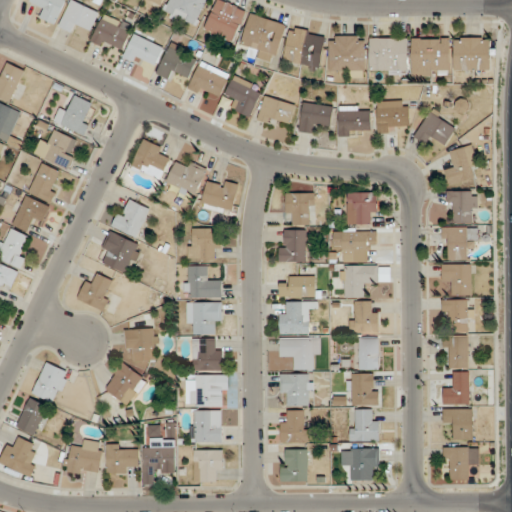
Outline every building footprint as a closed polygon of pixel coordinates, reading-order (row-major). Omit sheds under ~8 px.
[(67,0),(31,0),(30,2),(41,7),(37,15),(56,24),(67,0)] [(100,13),(73,0),(72,0),(60,26),(74,33),(78,25),(92,31),(100,13)] [(141,0),(161,9),(165,0),(141,0)] [(170,0),(165,16),(198,28),(207,0),(170,0)] [(216,0),(205,30),(236,42),(248,9),(223,0),(216,0)] [(248,55),(276,64),(288,25),(251,13),(241,43),(251,46),(248,55)] [(92,40),(120,54),(134,28),(106,14),(92,40)] [(328,35),(292,27),(284,61),(321,69),(328,35)] [(125,57),(154,70),(165,45),(136,32),(125,57)] [(367,36),(330,36),(330,67),(341,67),(341,77),(367,77),(367,36)] [(409,38),(371,38),(371,74),(409,74),(409,38)] [(452,76),(452,38),(413,38),(413,76),(452,76)] [(455,70),(491,70),(491,38),(455,38),(455,70)] [(189,79),(199,55),(171,43),(158,75),(174,81),(177,74),(189,79)] [(0,80),(0,98),(11,103),(26,70),(8,62),(0,80)] [(189,88),(218,102),(229,79),(200,65),(189,88)] [(252,117),(264,88),(234,76),(227,95),(236,99),(232,109),(252,117)] [(289,128),(297,107),(267,95),(259,117),(289,128)] [(71,110),(62,106),(55,123),(85,135),(97,105),(76,96),(71,110)] [(409,101),(379,101),(379,133),(400,133),(400,126),(409,126),(409,101)] [(0,137),(10,142),(22,112),(0,102),(0,137)] [(302,132),(320,133),(320,125),(333,126),(334,105),(303,104),(302,132)] [(372,106),(340,106),(340,136),(360,136),(360,127),(372,127),(372,106)] [(447,145),(457,127),(430,112),(417,136),(430,144),(434,137),(447,145)] [(39,156),(67,170),(81,142),(53,128),(39,156)] [(160,156),(164,148),(146,139),(133,165),(161,179),(169,160),(160,156)] [(451,186),(481,177),(471,145),(451,151),(455,164),(445,168),(451,186)] [(177,163),(167,184),(195,199),(209,171),(190,161),(186,168),(177,163)] [(66,175),(45,164),(30,192),(51,202),(66,175)] [(231,215),(239,185),(210,178),(202,208),(231,215)] [(449,212),(457,212),(457,223),(478,223),(478,191),(449,191),(449,212)] [(379,213),(379,192),(349,192),(349,224),(369,224),(369,213),(379,213)] [(315,193),(288,193),(288,213),(296,213),(296,225),(315,225),(315,193)] [(33,222),(41,226),(51,206),(27,195),(14,224),(29,231),(33,222)] [(113,226),(136,238),(152,210),(134,200),(129,209),(124,206),(113,226)] [(0,259),(18,268),(32,238),(9,227),(0,245),(0,259)] [(469,260),(469,249),(478,249),(478,227),(447,227),(447,260),(469,260)] [(190,261),(219,261),(219,229),(190,229),(190,261)] [(345,262),(369,263),(369,249),(377,250),(377,230),(335,229),(335,251),(346,251),(345,262)] [(282,262),(307,262),(307,230),(282,230),(282,262)] [(144,245),(110,232),(103,252),(110,254),(106,265),(132,276),(144,245)] [(0,289),(1,287),(11,292),(20,272),(0,262),(0,289)] [(453,295),(473,295),(473,264),(444,264),(444,284),(453,284),(453,295)] [(391,265),(346,266),(346,297),(368,297),(368,284),(391,284),(391,265)] [(186,298),(223,298),(223,276),(211,276),(211,266),(186,266),(186,298)] [(86,279),(80,302),(107,309),(115,280),(98,275),(96,282),(86,279)] [(317,297),(317,276),(290,276),(290,286),(281,286),(281,297),(317,297)] [(472,300),(447,300),(447,331),(472,331),(472,300)] [(222,302),(188,302),(188,324),(196,324),(196,333),(217,333),(217,324),(222,324),(222,302)] [(281,312),(281,333),(309,334),(309,310),(318,310),(318,302),(290,302),(290,312),(281,312)] [(159,361),(159,329),(126,329),(126,349),(137,349),(137,361),(159,361)] [(470,368),(470,336),(448,336),(448,368),(470,368)] [(223,371),(223,349),(214,349),(214,338),(195,338),(195,371),(223,371)] [(321,338),(282,338),(282,359),(292,359),(292,370),(313,370),(313,359),(321,359),(321,338)] [(360,370),(381,370),(381,338),(360,338),(360,370)] [(33,393),(56,404),(72,373),(49,362),(33,393)] [(147,380),(125,363),(105,389),(127,405),(147,380)] [(445,384),(445,404),(472,404),(472,372),(455,372),(455,384),(445,384)] [(313,406),(313,374),(282,374),(282,395),(291,395),(291,406),(313,406)] [(379,405),(379,374),(351,374),(351,405),(379,405)] [(187,406),(222,406),(222,376),(187,376),(187,406)] [(36,437),(50,407),(32,398),(18,428),(36,437)] [(352,441),(380,441),(380,420),(371,420),(371,409),(352,409),(352,441)] [(223,420),(214,420),(214,411),(192,411),(192,443),(223,443),(223,420)] [(283,421),(283,443),(310,443),(310,411),(290,411),(290,421),(283,421)] [(39,445),(21,438),(17,447),(9,443),(0,464),(26,475),(39,445)] [(176,472),(176,438),(152,438),(152,447),(144,447),(144,472),(176,472)] [(99,472),(105,444),(84,440),(82,449),(72,447),(67,474),(84,477),(86,469),(99,472)] [(108,475),(129,474),(129,465),(139,465),(139,445),(108,445),(108,475)] [(480,447),(449,447),(449,479),(480,479),(480,447)] [(308,481),(308,449),(283,449),(283,481),(308,481)] [(379,449),(343,449),(343,469),(353,469),(353,480),(375,480),(375,471),(379,471),(379,449)] [(224,450),(195,450),(195,483),(216,483),(216,472),(224,472),(224,450)]
